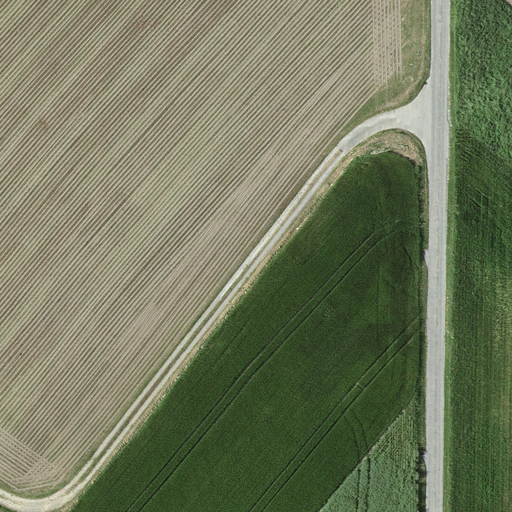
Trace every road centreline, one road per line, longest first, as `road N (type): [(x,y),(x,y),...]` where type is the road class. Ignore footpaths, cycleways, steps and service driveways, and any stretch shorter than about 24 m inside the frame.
road 1 (track): [(437,130),(390,130),(352,157),(61,511)]
road 2 (tertiary): [(435,511),(439,0)]
